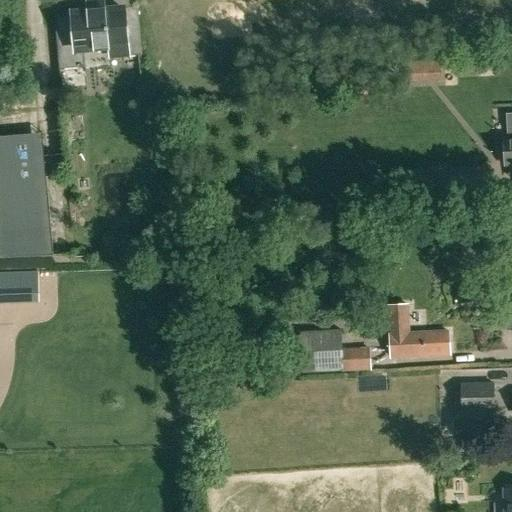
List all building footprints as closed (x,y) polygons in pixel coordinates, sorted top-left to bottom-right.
[(85,71),(112,69),(111,59),(138,56),(133,10),(124,11),(123,5),(73,9),(73,14),(54,15),(58,51),(62,89),(87,87),(85,71)] [(0,136),(0,258),(53,254),(42,133),(0,136)] [(416,176),(417,203),(417,206),(467,204),(466,174),(416,176)] [(391,357),(450,354),(449,331),(408,333),(407,305),(389,305),(390,334),(389,334),(391,357)] [(342,350),(341,330),(300,332),(302,372),(370,368),(369,349),(342,350)] [(460,414),(495,414),(495,384),(460,384),(460,414)] [(460,438),(460,451),(471,451),(471,438),(460,438)]
